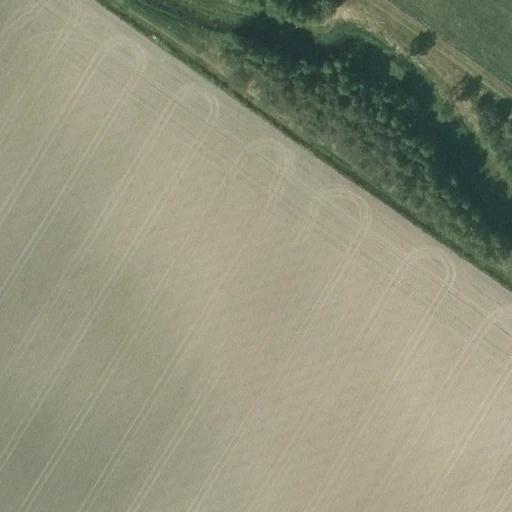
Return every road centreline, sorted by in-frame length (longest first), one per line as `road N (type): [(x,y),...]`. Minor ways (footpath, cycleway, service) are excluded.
road 1 (track): [(511,283),(110,0)]
road 2 (track): [(356,0),(511,110)]
